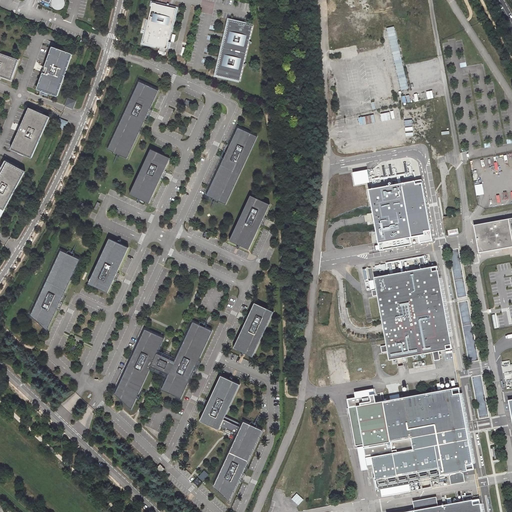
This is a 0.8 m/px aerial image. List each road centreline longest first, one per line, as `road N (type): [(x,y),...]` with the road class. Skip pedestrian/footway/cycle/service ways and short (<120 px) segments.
road 1 (unclassified): [(120,0),(69,154),(0,278)]
road 2 (unclassified): [(156,511),(0,365)]
road 3 (unknown): [(326,163),(417,151),(433,247)]
road 4 (unknown): [(430,0),(459,163)]
